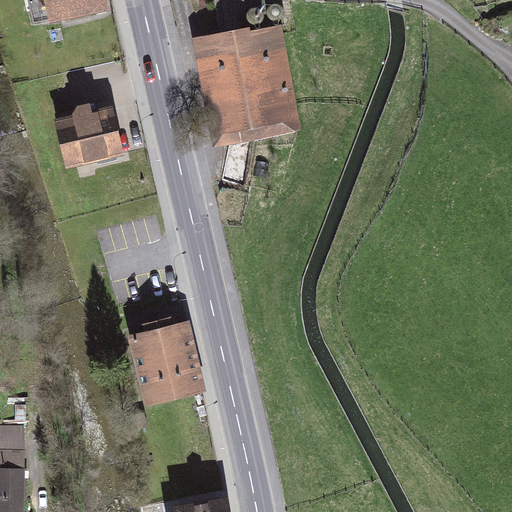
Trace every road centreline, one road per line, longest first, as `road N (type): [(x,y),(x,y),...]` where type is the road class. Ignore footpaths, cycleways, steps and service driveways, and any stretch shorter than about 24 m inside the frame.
road 1 (secondary): [(141,0),(258,511)]
road 2 (track): [(374,0),(430,8),(511,59)]
